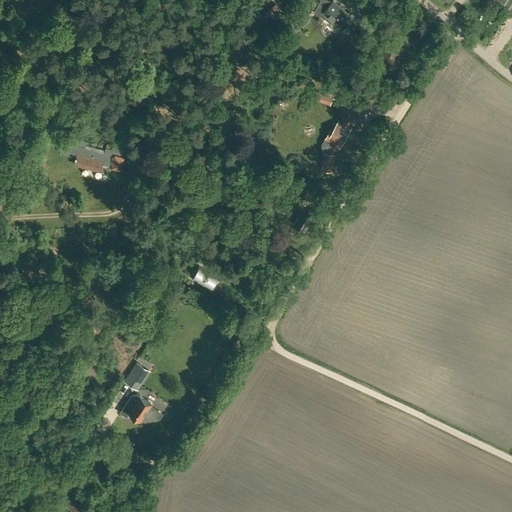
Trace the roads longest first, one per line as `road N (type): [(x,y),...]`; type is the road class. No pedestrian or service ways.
road 1 (track): [(0,460),(172,459),(194,445),(452,31)]
road 2 (unknown): [(262,339),(511,457)]
road 3 (unclassified): [(511,80),(417,0)]
